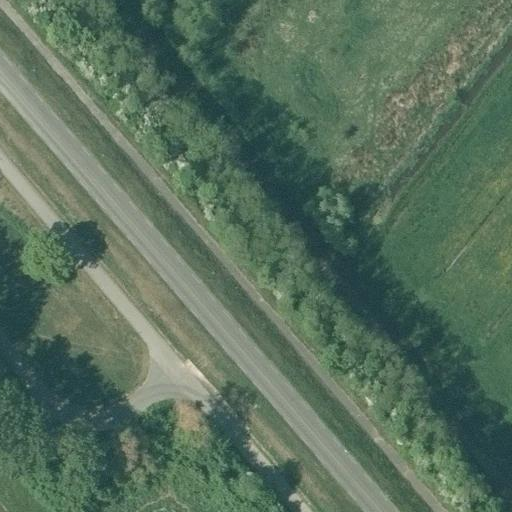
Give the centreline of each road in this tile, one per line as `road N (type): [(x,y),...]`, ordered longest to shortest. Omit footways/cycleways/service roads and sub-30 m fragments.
road 1 (tertiary): [(379,511),(0,71)]
road 2 (unclassified): [(299,511),(185,379),(121,417),(78,419),(45,400),(0,338)]
